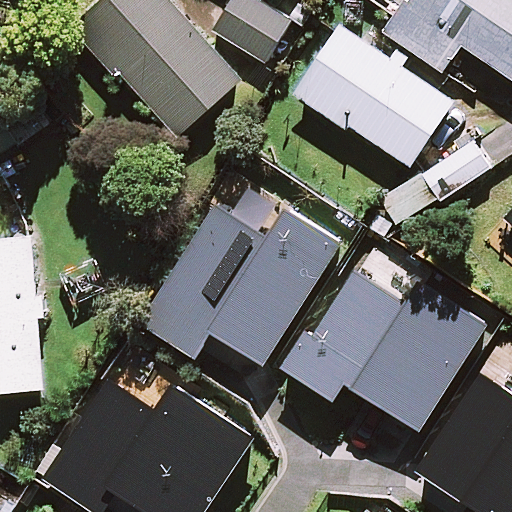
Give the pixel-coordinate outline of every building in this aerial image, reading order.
[(165,0),(106,0),(70,34),(112,79),(119,72),(178,137),(239,80),(165,0)] [(291,23),(258,0),(234,0),(214,29),(262,63),(291,23)] [(511,0),(410,0),(387,34),(443,72),(461,45),(511,80),(511,0)] [(403,68),(410,58),(393,47),(387,57),(340,27),(297,92),(410,166),(453,101),(403,68)] [(432,196),(414,176),(382,203),(400,224),(432,196)] [(40,323),(48,322),(46,292),(38,293),(34,238),(0,239),(0,391),(44,389),(40,323)]
